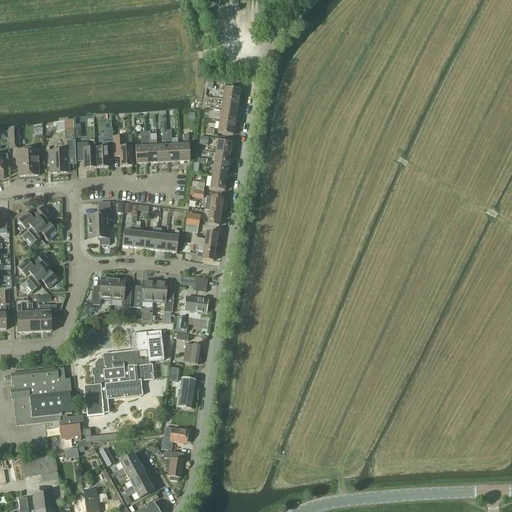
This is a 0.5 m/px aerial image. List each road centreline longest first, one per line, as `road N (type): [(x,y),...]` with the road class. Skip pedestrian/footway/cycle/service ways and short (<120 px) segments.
road 1 (unclassified): [(180,511),(198,458),(261,65),(308,0)]
road 2 (tertiary): [(492,492),(357,499),(302,511)]
road 3 (residential): [(0,349),(57,342),(76,293),(77,265)]
